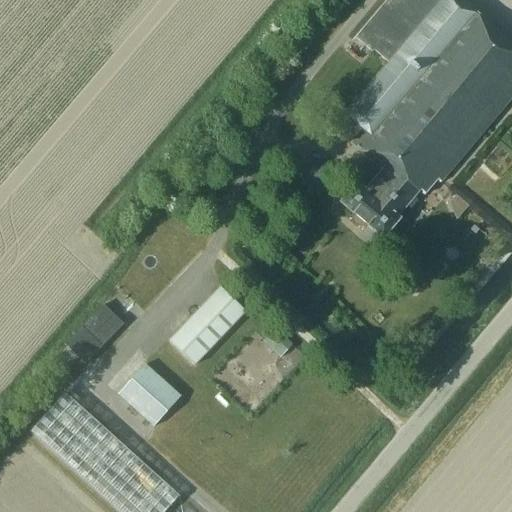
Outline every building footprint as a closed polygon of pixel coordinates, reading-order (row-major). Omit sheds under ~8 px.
[(511,44),(459,0),(386,0),(356,37),(387,63),(331,128),(381,170),(365,189),(356,182),(339,202),(382,238),(399,218),(397,216),(420,188),(425,193),(438,178),(441,181),(511,97),(511,44)] [(334,191),(328,164),(301,171),(308,197),(334,191)] [(219,287),(168,340),(194,365),(245,311),(219,287)] [(64,344),(83,363),(122,324),(103,305),(64,344)] [(280,359),(288,351),(293,346),(275,329),(262,342),(280,359)] [(151,427),(180,397),(146,364),(117,394),(151,427)] [(118,511),(163,511),(177,497),(64,394),(30,432),(118,511)]
